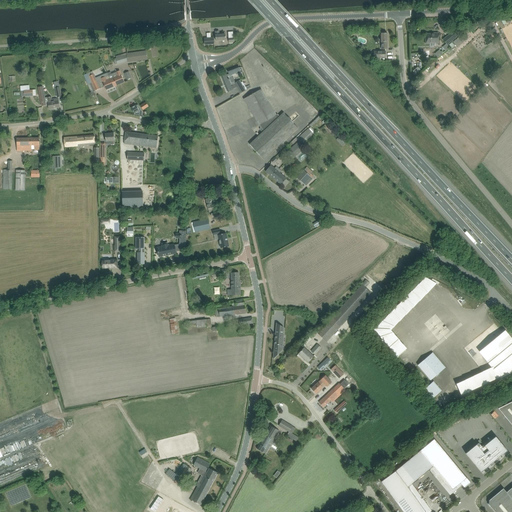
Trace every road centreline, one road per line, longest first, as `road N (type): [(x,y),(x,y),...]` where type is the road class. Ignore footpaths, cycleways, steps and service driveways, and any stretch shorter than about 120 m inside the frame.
road 1 (motorway): [(254,0),(511,279)]
road 2 (motorway): [(511,259),(269,0)]
road 3 (unclassified): [(509,308),(453,263),(373,226),(302,207),(247,169),(228,171)]
road 4 (unclassified): [(0,311),(249,256)]
road 5 (unclassified): [(511,224),(408,102),(398,13)]
road 6 (unclassified): [(223,58),(276,21),(398,13)]
road 7 (unclassified): [(369,491),(300,395),(256,378)]
road 8 (unclassified): [(217,511),(242,461),(256,378)]
road 9 (unclassified): [(256,378),(259,308),(249,256)]
road 10 (unknown): [(485,482),(463,453),(465,431),(484,421),(511,450)]
